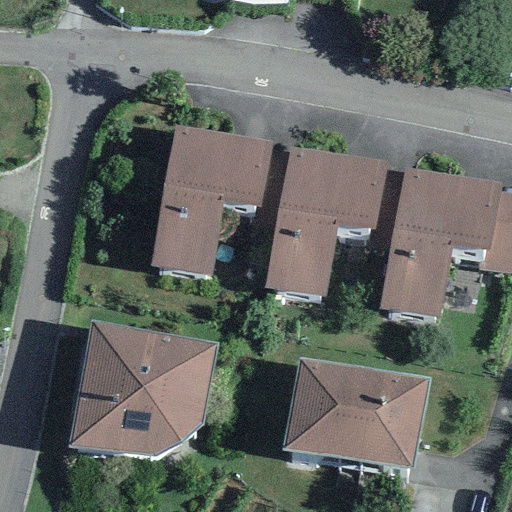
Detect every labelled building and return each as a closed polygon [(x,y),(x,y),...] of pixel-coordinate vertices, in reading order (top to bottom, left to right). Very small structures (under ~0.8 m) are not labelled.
[(271,154),(175,137),(149,277),(211,288),(225,215),(259,221),(271,154)] [(384,173),(288,155),(262,295),(324,307),(338,234),(372,240),(384,173)] [(500,194),(404,177),(378,317),(440,328),(453,255),(487,261),(499,199),(500,194)] [(511,200),(499,199),(487,261),(485,274),(511,278),(511,200)] [(217,356),(93,334),(66,458),(156,470),(180,459),(203,439),(217,356)] [(427,393),(300,371),(285,461),(411,484),(427,393)]
